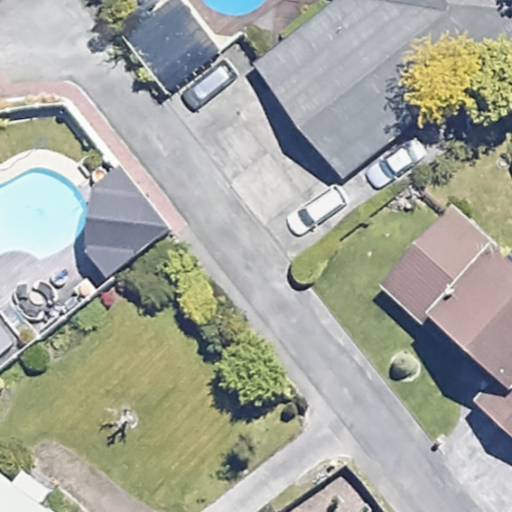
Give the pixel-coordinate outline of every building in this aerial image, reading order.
[(224,51),(190,0),(181,0),(136,30),(172,85),(224,51)] [(511,49),(511,0),(342,0),(262,61),(347,174),(511,49)] [(148,200),(93,191),(85,245),(113,284),(176,240),(148,200)] [(511,254),(506,261),(452,211),(385,282),(500,389),(485,405),(511,430),(511,254)] [(61,511),(0,470),(0,511),(61,511)]
